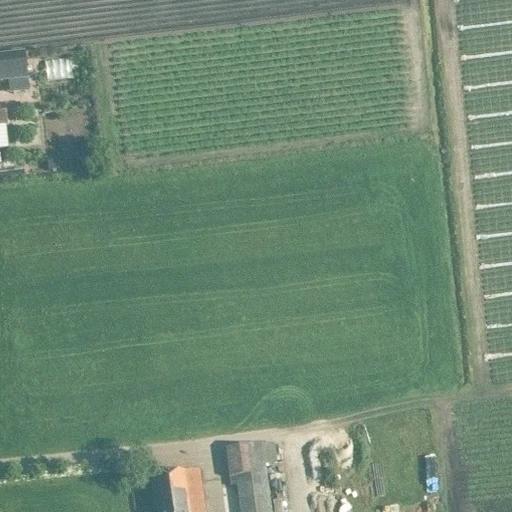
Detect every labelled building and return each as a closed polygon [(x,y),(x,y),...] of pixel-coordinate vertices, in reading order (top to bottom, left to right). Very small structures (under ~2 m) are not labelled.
[(0,56),(0,82),(28,80),(25,54),(0,56)] [(0,169),(0,170),(0,169),(0,152),(9,151),(6,126),(7,126),(5,106),(0,106),(0,169)] [(59,163),(48,164),(48,173),(59,173),(59,163)] [(236,478),(239,511),(272,511),(265,465),(276,464),(273,444),(226,450),(229,479),(236,478)] [(312,465),(313,486),(331,485),(330,465),(312,465)] [(204,511),(199,471),(151,477),(155,511),(204,511)]
